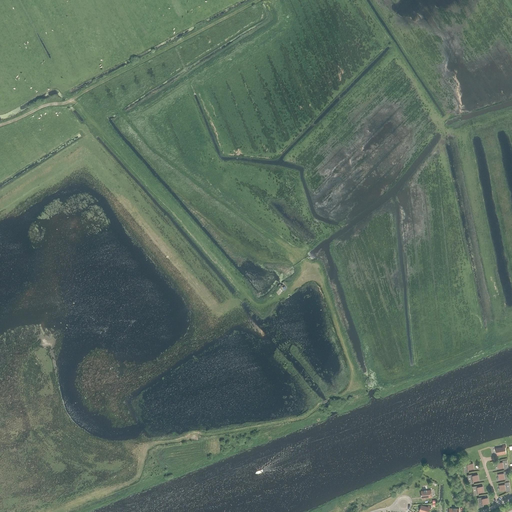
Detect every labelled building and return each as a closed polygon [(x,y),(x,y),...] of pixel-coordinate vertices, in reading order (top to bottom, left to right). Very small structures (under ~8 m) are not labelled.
[(496,449),(497,455),(506,454),(505,448),(506,448),(506,445),(503,446),(503,448),(496,449)] [(504,470),(509,469),(507,460),(502,461),(503,462),(497,463),(498,469),(504,468),(504,470)] [(462,464),(464,473),(469,472),(468,470),(474,469),(473,463),(467,464),(467,463),(462,464)] [(505,481),(510,480),(508,471),(503,472),(504,473),(498,474),(499,480),(505,479),(505,481)] [(472,474),(467,475),(469,484),(474,483),(473,481),(479,480),(478,475),(472,476),(472,474)] [(506,492),(511,491),(509,482),(504,483),(505,484),(499,485),(500,491),(506,490),(506,492)] [(477,486),(472,487),(474,496),(479,495),(478,493),(484,492),(483,486),(477,487),(477,486)] [(482,497),(477,498),(479,507),(484,506),(483,504),(489,503),(488,498),(482,499),(482,497)]
